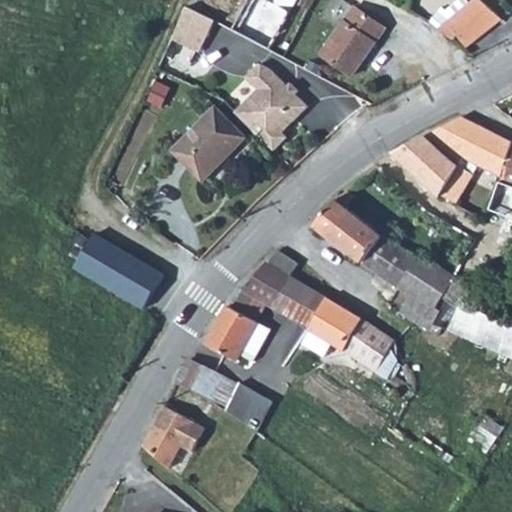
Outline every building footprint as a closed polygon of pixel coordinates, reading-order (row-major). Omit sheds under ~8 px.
[(440,7),(429,21),(462,48),(498,20),(475,0),(471,0),(467,3),(464,0),(456,0),(443,9),(440,7)] [(354,5),(321,53),(351,74),(385,27),(354,5)] [(197,13),(191,24),(208,32),(213,21),(197,13)] [(177,40),(181,42),(191,24),(185,22),(177,40)] [(191,24),(181,42),(199,51),(208,32),(191,24)] [(258,91),(235,113),(275,151),(288,140),(283,134),(310,106),(273,70),(262,65),(246,80),(258,91)] [(216,106),(174,149),(204,180),(247,137),(216,106)] [(461,153),(464,155),(501,175),(511,149),(511,147),(511,140),(461,115),(425,135),(444,151),(459,163),(460,161),(457,159),(461,153)] [(423,136),(392,152),(420,177),(443,152),(444,151),(425,135),(423,136)] [(501,175),(499,182),(511,186),(511,148),(511,149),(501,175)] [(443,152),(420,177),(441,197),(443,195),(460,164),(459,163),(444,151),(443,152)] [(474,172),(460,164),(443,195),(457,203),(474,172)] [(496,181),(493,189),(511,195),(511,186),(499,182),(496,181)] [(346,189),(332,201),(313,225),(360,262),(410,294),(399,311),(427,330),(440,311),(437,309),(443,299),(457,308),(462,303),(469,306),(477,291),(437,262),(435,264),(420,253),(417,257),(381,235),(344,205),(353,196),(346,189)] [(75,266),(145,307),(164,277),(95,234),(75,266)] [(279,250),(245,292),(271,305),(310,326),(328,297),(294,275),(301,261),(279,250)] [(271,305),(245,292),(234,310),(229,307),(208,345),(238,364),(261,324),(271,305)] [(310,326),(308,329),(310,331),(304,343),(325,356),(333,344),(344,351),(345,349),(362,317),(328,297),(310,326)] [(345,349),(344,351),(377,370),(391,347),(395,340),(362,317),(345,349)] [(391,347),(377,370),(386,376),(397,359),(391,347)] [(187,358),(176,378),(177,379),(225,408),(236,385),(187,358)] [(240,384),(230,406),(249,415),(259,393),(240,384)] [(165,403),(144,444),(170,466),(182,444),(192,449),(204,428),(194,421),(165,403)] [(485,412),(473,433),(493,444),(505,423),(485,412)]
